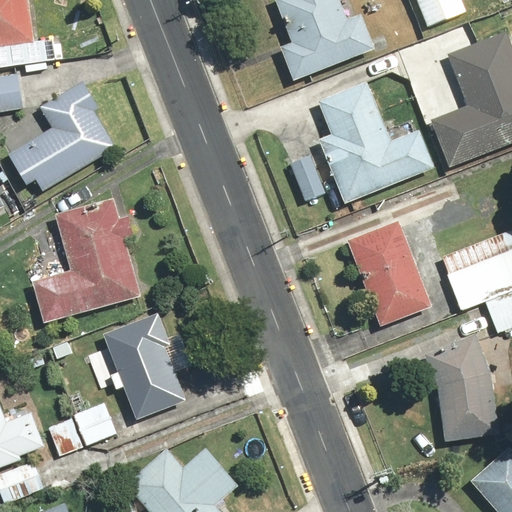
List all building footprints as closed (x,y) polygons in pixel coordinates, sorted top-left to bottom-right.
[(0,0),(0,73),(47,67),(70,64),(66,40),(44,43),(38,0),(0,0)] [(354,22),(345,0),(281,0),(298,44),(287,49),(300,83),(383,51),(369,16),(354,22)] [(465,0),(420,0),(432,29),(471,14),(465,0)] [(438,122),(455,168),(511,146),(511,34),(453,57),(473,108),(438,122)] [(35,76),(0,82),(0,116),(41,109),(35,76)] [(120,150),(101,116),(107,112),(89,81),(44,107),(57,130),(13,155),(30,187),(41,180),(47,191),(120,150)] [(373,83),(325,103),(339,136),(324,142),(350,206),(443,169),(427,131),(398,143),(373,83)] [(320,156),(295,164),(309,204),(334,196),(320,156)] [(0,214),(11,209),(0,188),(0,214)] [(63,213),(77,275),(41,283),(51,323),(150,301),(141,260),(136,241),(145,239),(140,218),(127,221),(122,200),(63,213)] [(408,223),(356,242),(388,329),(439,310),(408,223)] [(511,235),(445,260),(464,313),(511,295),(511,235)] [(124,392),(131,390),(144,424),(193,406),(173,350),(178,348),(166,316),(111,336),(126,375),(119,378),(124,392)] [(443,381),(452,444),(505,436),(497,373),(483,336),(433,354),(443,381)] [(0,341),(0,366),(8,364),(0,341)] [(0,470),(30,459),(54,450),(39,408),(15,417),(5,390),(0,391),(0,470)] [(80,420),(90,449),(125,437),(112,401),(78,413),(80,420)] [(90,449),(80,420),(54,430),(64,458),(90,449)] [(173,450),(133,485),(156,511),(226,511),(224,509),(247,487),(212,448),(189,469),(173,450)] [(511,511),(511,452),(479,483),(505,511),(511,511)] [(48,490),(38,464),(0,479),(0,487),(7,506),(48,490)]
